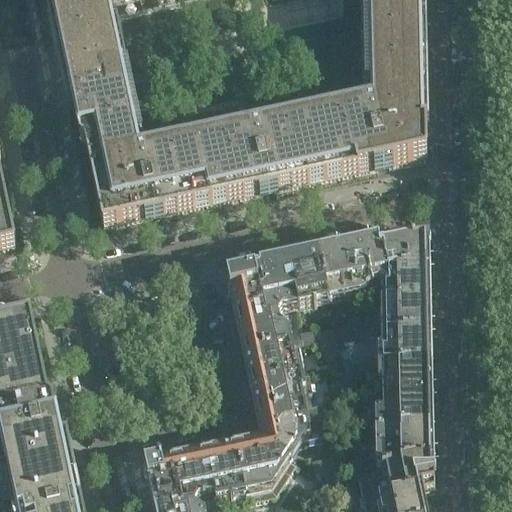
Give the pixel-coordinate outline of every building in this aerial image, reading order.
[(56,61),(67,111),(78,109),(104,234),(426,165),(426,136),(422,0),(43,0),(48,22),(56,61)] [(0,255),(15,253),(0,184),(0,164),(1,164),(0,161),(0,255)] [(429,276),(429,240),(428,239),(427,239),(320,262),(330,310),(366,302),(373,292),(378,290),(379,288),(384,287),(389,281),(410,277),(429,276)] [(330,310),(320,262),(260,275),(264,296),(261,297),(268,326),(278,324),(284,315),(289,318),(330,310)] [(268,326),(261,297),(264,296),(260,275),(226,282),(230,299),(227,301),(233,333),(268,326)] [(431,342),(429,276),(410,277),(389,281),(384,287),(389,294),(385,297),(386,311),(381,312),(381,329),(386,329),(386,343),(431,342)] [(0,511),(80,511),(75,487),(67,445),(61,447),(53,409),(47,405),(30,324),(0,331),(0,511)] [(288,354),(283,334),(280,334),(278,324),(268,326),(233,333),(240,364),(288,354)] [(354,344),(351,330),(339,332),(342,347),(354,344)] [(342,347),(339,332),(327,335),(330,349),(336,348),(342,347)] [(330,349),(327,335),(316,337),(319,352),(330,349)] [(434,467),(431,373),(431,342),(386,343),(387,356),(382,357),(383,391),(387,391),(388,417),(379,417),(381,473),(407,467),(434,467)] [(356,356),(354,344),(342,347),(336,348),(339,360),(350,357),(356,356)] [(339,360),(336,348),(330,349),(319,352),(321,363),(335,360),(339,360)] [(302,401),(298,384),(295,367),(291,368),(288,354),(240,364),(253,426),(301,416),(298,402),(302,401)] [(352,375),(350,357),(339,360),(335,360),(337,378),(352,375)] [(352,375),(337,378),(336,378),(339,393),(342,407),(343,409),(355,406),(358,406),(352,375)] [(342,407),(339,393),(328,396),(331,410),(342,407)] [(356,412),(355,406),(343,409),(344,415),(356,412)] [(344,415),(343,409),(342,407),(331,410),(332,418),(344,415)] [(272,491),(306,438),(301,416),(253,426),(257,442),(252,443),(253,448),(236,452),(237,455),(246,496),(272,491)] [(246,496),(237,455),(236,452),(175,465),(180,487),(176,488),(180,511),(195,511),(198,507),(214,503),(215,508),(233,505),(232,499),(246,496)] [(342,481),(337,459),(329,460),(331,471),(334,483),(342,481)] [(331,471),(329,460),(316,463),(318,474),(331,471)] [(180,511),(176,488),(180,487),(175,465),(159,468),(159,472),(145,475),(152,511),(180,511)] [(425,511),(422,499),(434,497),(434,467),(407,467),(381,473),(356,478),(362,511),(425,511)] [(334,483),(331,471),(318,474),(320,486),(334,483)]
